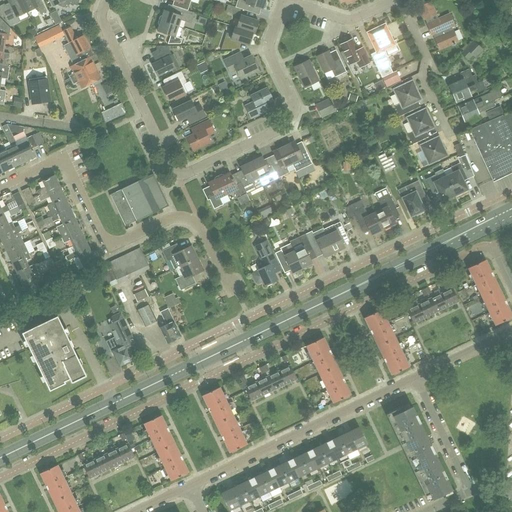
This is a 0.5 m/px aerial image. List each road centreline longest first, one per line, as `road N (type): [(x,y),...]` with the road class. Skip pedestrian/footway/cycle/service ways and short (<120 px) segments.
road 1 (residential): [(0,478),(490,244)]
road 2 (residential): [(511,191),(105,387)]
road 3 (residential): [(282,0),(267,47),(295,110),(289,125),(183,174),(167,162),(102,22),(105,0)]
road 4 (primary): [(113,403),(511,208)]
road 5 (residential): [(231,290),(188,218),(172,217),(115,243),(103,237),(59,162),(0,187)]
road 6 (residential): [(190,486),(415,377)]
road 7 (residential): [(451,139),(400,0)]
road 8 (residential): [(469,491),(415,377)]
road 9 (primary): [(0,458),(113,403)]
